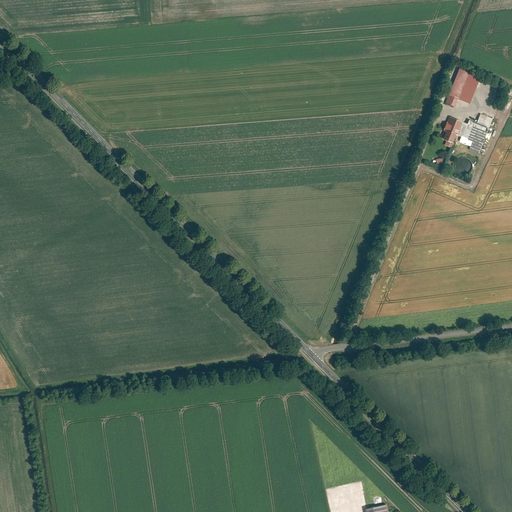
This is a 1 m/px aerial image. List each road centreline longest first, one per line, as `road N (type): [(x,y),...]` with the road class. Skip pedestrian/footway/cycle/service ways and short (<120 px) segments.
road 1 (tertiary): [(0,37),(312,354)]
road 2 (tertiary): [(312,354),(467,511)]
road 3 (unclassified): [(511,327),(312,354)]
